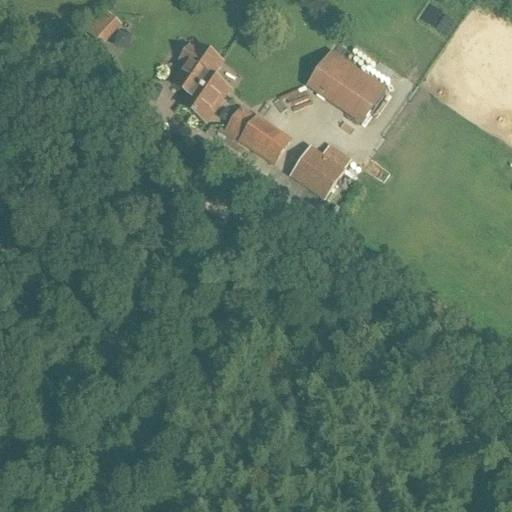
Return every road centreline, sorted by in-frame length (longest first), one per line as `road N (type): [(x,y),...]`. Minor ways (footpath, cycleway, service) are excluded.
road 1 (track): [(511,418),(248,240)]
road 2 (unclassified): [(248,240),(0,77)]
